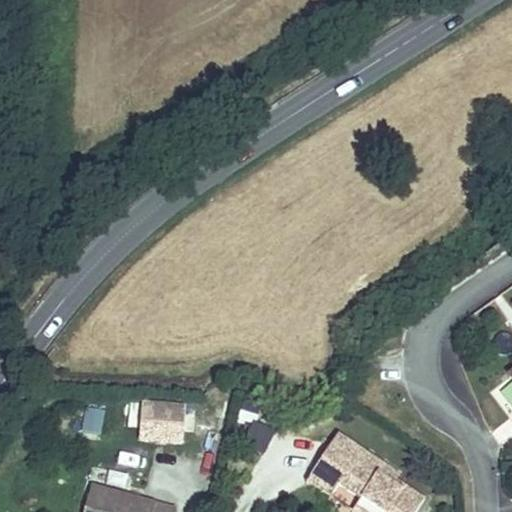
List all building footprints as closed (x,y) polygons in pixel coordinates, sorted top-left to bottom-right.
[(173,400),(153,398),(150,423),(170,425),(173,400)] [(193,402),(173,400),(170,425),(191,427),(193,402)] [(83,407),(79,433),(100,436),(104,410),(83,407)] [(390,464),(344,433),(315,476),(339,492),(344,484),(366,499),(357,511),(356,511),(421,511),(430,499),(401,479),(398,483),(384,474),(390,464)] [(405,474),(390,464),(384,474),(398,483),(401,479),(405,474)] [(315,476),(311,481),(335,497),(339,492),(315,476)] [(180,511),(182,506),(99,481),(89,511),(180,511)]
